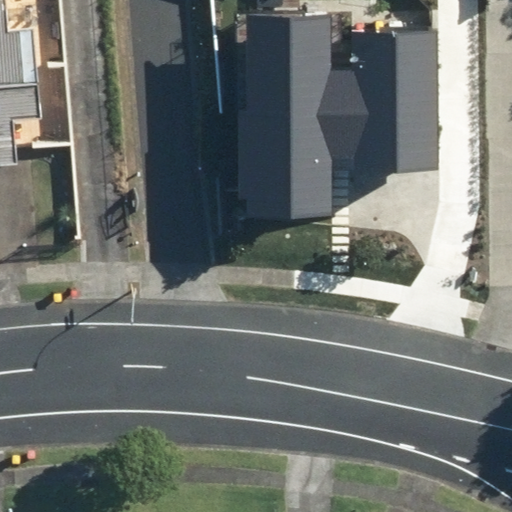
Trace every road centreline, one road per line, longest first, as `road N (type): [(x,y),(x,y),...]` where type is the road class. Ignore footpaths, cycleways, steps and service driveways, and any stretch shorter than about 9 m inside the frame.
road 1 (residential): [(0,378),(181,369),(511,430)]
road 2 (unknown): [(495,426),(505,0)]
